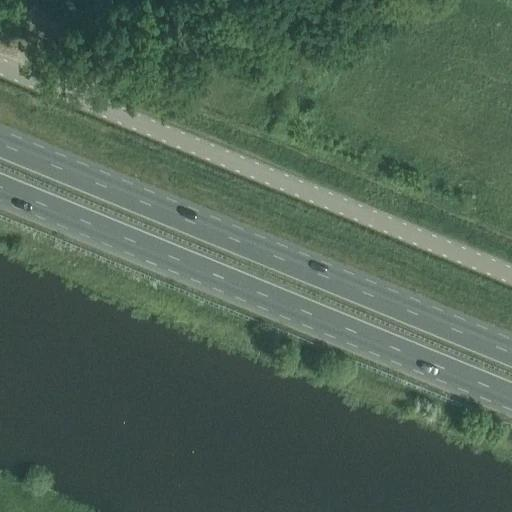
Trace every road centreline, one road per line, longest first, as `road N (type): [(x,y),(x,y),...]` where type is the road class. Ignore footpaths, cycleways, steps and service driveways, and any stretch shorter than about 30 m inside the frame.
road 1 (trunk): [(0,189),(511,399)]
road 2 (unclassified): [(0,66),(511,275)]
road 3 (trunk): [(511,350),(0,142)]
road 4 (track): [(46,85),(255,0)]
